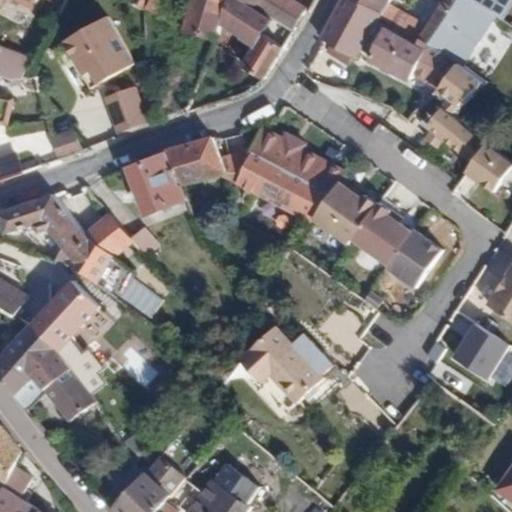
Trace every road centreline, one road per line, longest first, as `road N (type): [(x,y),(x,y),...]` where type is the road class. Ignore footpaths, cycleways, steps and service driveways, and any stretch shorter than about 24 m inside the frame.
road 1 (residential): [(334,0),(282,82),(254,108),(0,195)]
road 2 (residential): [(0,410),(83,511)]
